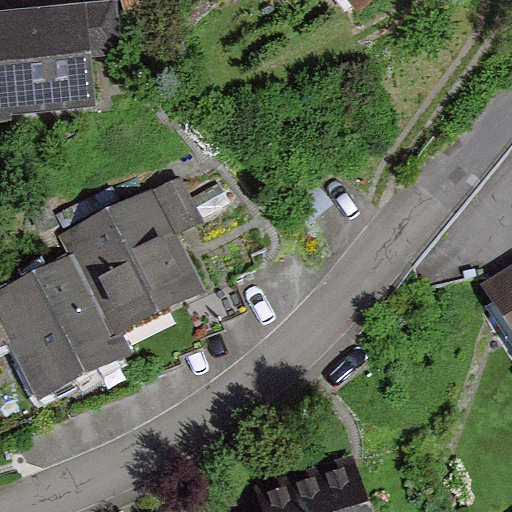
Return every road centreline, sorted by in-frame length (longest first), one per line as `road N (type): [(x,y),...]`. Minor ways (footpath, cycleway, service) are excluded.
road 1 (residential): [(2,511),(110,469),(261,374),(511,114)]
road 2 (track): [(380,257),(377,214),(392,168),(483,39),(497,0)]
